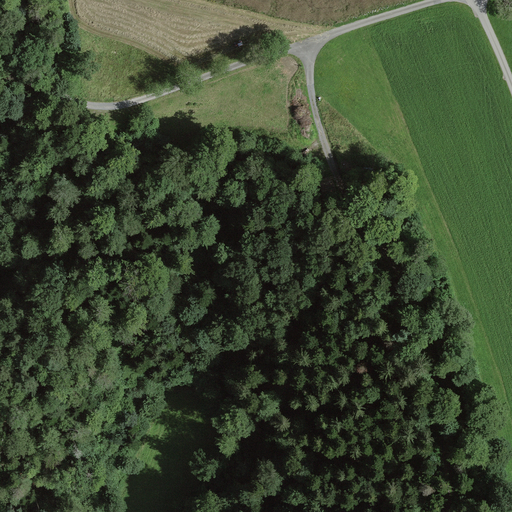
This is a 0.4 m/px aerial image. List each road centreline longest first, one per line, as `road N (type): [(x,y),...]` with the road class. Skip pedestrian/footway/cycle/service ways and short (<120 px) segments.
road 1 (track): [(451,511),(422,319),(335,178),(314,109),(308,41)]
road 2 (track): [(308,41),(132,103),(96,107),(0,68)]
road 3 (track): [(447,0),(308,41)]
